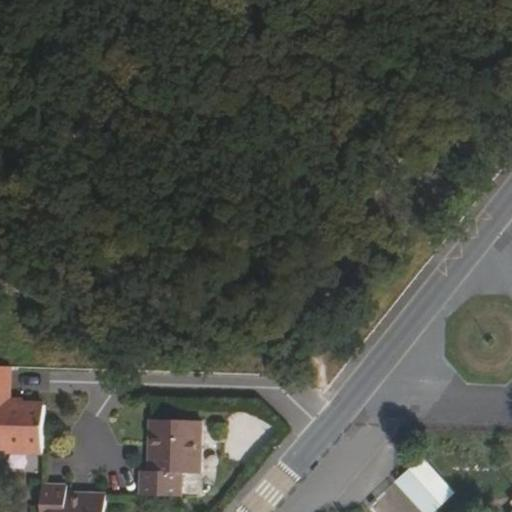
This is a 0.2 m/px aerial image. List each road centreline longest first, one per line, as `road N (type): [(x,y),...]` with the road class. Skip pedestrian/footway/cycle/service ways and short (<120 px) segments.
road 1 (residential): [(91,455),(93,384),(279,389),(327,428)]
road 2 (residential): [(398,345),(470,409),(511,403)]
road 3 (residential): [(398,345),(477,247)]
